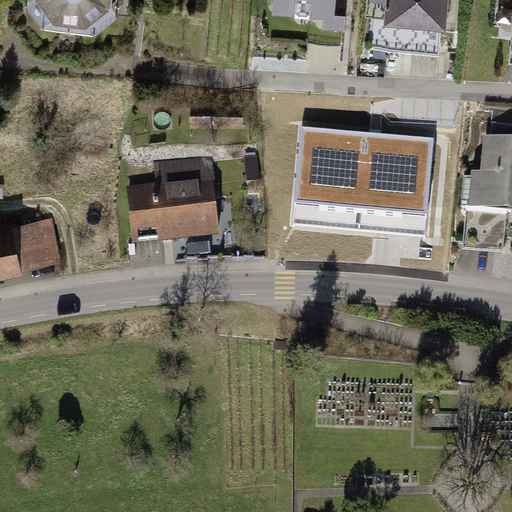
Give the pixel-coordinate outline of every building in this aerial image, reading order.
[(44,0),(58,18),(87,20),(109,3),(109,0),(44,0)] [(278,0),(278,9),(297,10),(298,0),(312,0),(313,0),(311,11),(325,12),(325,25),(345,26),(346,13),(334,11),(334,0),(278,0)] [(446,0),(391,0),(390,20),(445,24),(446,0)] [(41,34),(38,54),(97,63),(100,43),(41,34)] [(244,105),(193,104),(193,124),(244,125),(244,105)] [(511,128),(510,146),(492,145),(491,156),(487,158),(486,169),(489,172),(487,198),(502,199),(501,208),(505,212),(511,212),(511,128)] [(303,131),(294,226),(426,239),(435,144),(303,131)] [(131,192),(136,242),(220,234),(217,198),(215,198),(214,184),(131,192)] [(0,271),(60,259),(52,219),(14,228),(13,226),(0,228),(0,271)]
